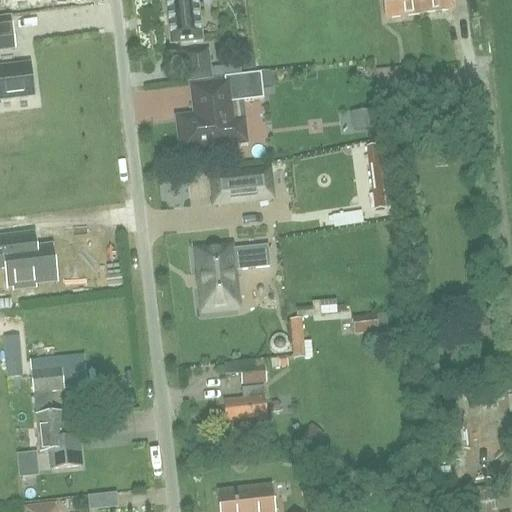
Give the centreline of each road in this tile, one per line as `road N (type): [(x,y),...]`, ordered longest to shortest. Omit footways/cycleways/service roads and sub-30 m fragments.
road 1 (residential): [(174,511),(116,0)]
road 2 (unknown): [(141,222),(0,232)]
